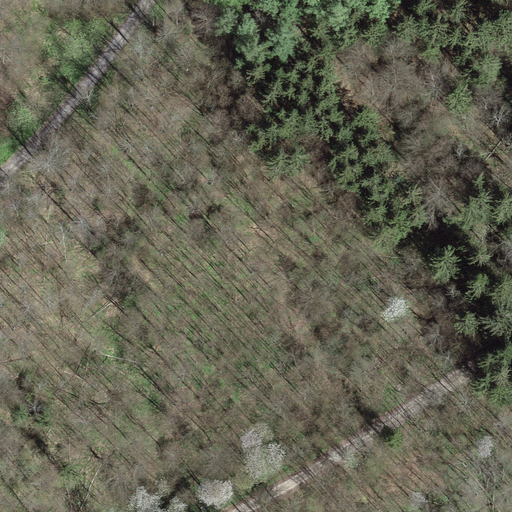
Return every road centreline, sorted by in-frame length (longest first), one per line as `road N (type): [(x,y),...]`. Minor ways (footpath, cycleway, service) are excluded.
road 1 (track): [(511,349),(437,387),(314,475),(239,511)]
road 2 (track): [(0,175),(53,124),(135,0)]
